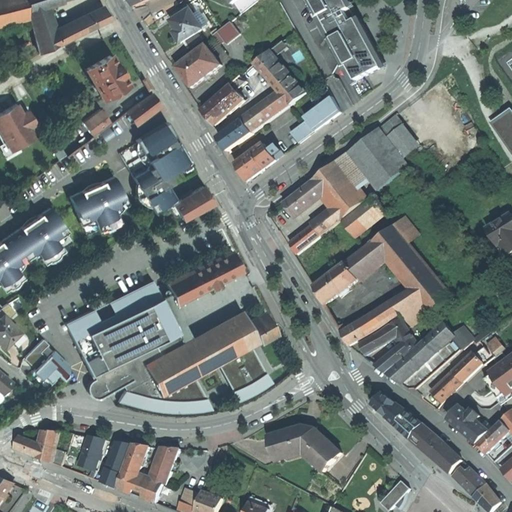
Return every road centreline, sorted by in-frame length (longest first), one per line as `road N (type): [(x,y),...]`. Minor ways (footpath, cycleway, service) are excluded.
road 1 (residential): [(427,0),(404,81),(238,205)]
road 2 (tertiary): [(52,413),(162,429),(216,426),(318,377)]
road 3 (tertiary): [(116,0),(238,205)]
road 4 (residential): [(335,366),(400,393),(511,496)]
road 5 (tertiary): [(357,408),(465,511)]
road 6 (secondary): [(0,461),(124,511)]
road 7 (tertiary): [(265,261),(266,279),(318,377)]
road 8 (tertiary): [(335,366),(265,261)]
